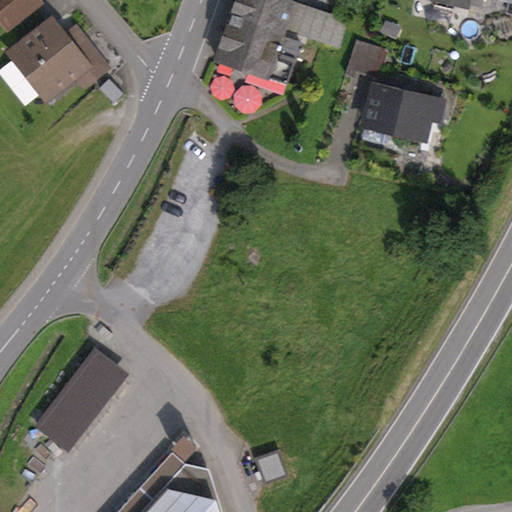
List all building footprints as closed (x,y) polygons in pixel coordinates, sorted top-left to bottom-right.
[(0,0),(0,18),(8,28),(37,5),(32,0),(0,0)] [(304,36),(340,48),(348,23),(280,0),(238,0),(217,61),(235,67),(246,70),(287,85),(304,36)] [(467,0),(467,6),(482,9),(484,0),(467,0)] [(87,43),(75,53),(64,39),(51,23),(15,52),(18,56),(45,90),(49,95),(74,74),(82,68),(91,81),(107,68),(87,43)] [(75,53),(87,43),(76,29),(64,39),(75,53)] [(354,78),(356,71),(374,77),(383,50),(357,42),(346,75),(354,78)] [(29,103),(45,90),(18,56),(3,69),(29,103)] [(233,74),(244,78),(246,70),(235,67),(233,74)] [(84,86),(91,81),(82,68),(74,74),(84,86)] [(101,88),(114,102),(123,94),(109,80),(101,88)] [(380,81),(378,86),(375,85),(366,124),(367,124),(387,129),(424,137),(429,117),(438,119),(442,102),(414,94),(415,89),(380,81)] [(367,124),(363,139),(384,144),(387,129),(367,124)] [(43,424),(69,444),(121,376),(95,356),(43,424)] [(173,448),(185,459),(196,447),(184,435),(173,448)] [(283,444),(261,450),(268,475),(290,468),(283,444)] [(118,511),(141,511),(185,465),(172,453),(118,511)] [(215,511),(205,479),(189,465),(185,465),(141,511),(215,511)] [(215,511),(222,511),(209,469),(189,465),(205,479),(215,511)]
